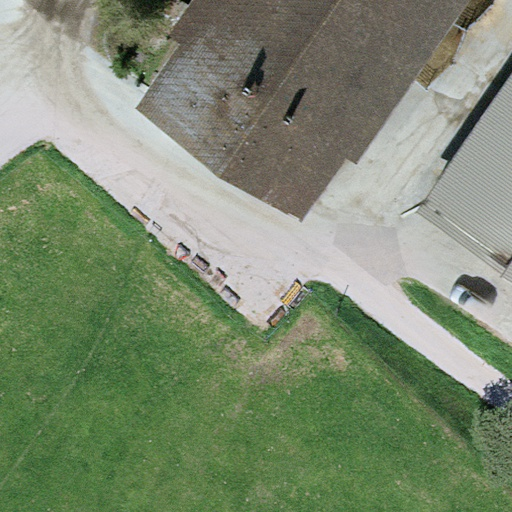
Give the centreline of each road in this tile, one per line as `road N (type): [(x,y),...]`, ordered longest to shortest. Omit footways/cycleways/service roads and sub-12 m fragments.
road 1 (unclassified): [(0,87),(18,73),(66,96),(339,275)]
road 2 (track): [(511,408),(339,275)]
